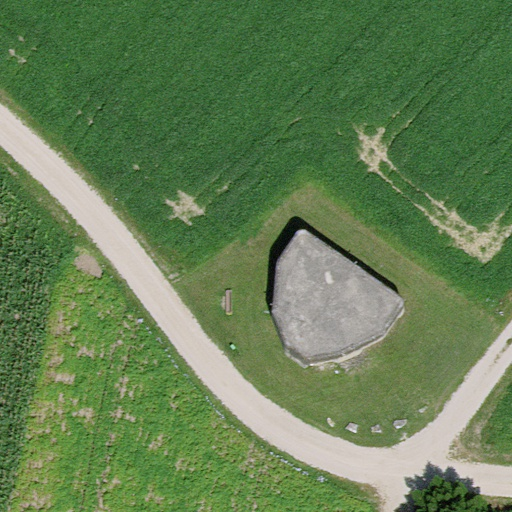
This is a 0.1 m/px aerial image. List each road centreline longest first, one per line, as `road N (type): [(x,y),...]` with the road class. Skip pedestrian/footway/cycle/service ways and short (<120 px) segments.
road 1 (track): [(511,487),(404,479),(288,447),(215,377),(37,160),(0,130)]
road 2 (track): [(511,334),(404,479),(397,511)]
